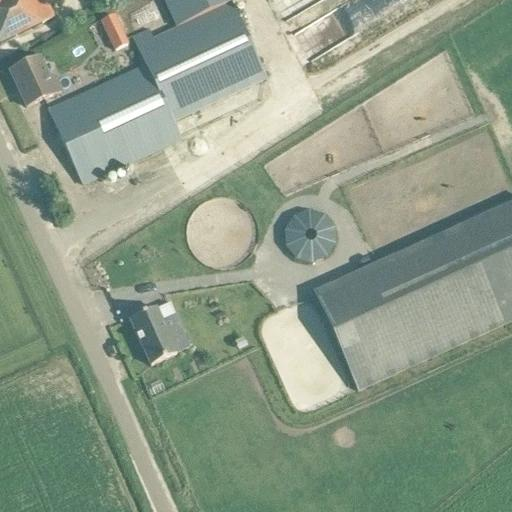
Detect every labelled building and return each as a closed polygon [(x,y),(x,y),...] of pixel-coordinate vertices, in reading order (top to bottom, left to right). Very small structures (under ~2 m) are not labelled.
[(0,0),(0,44),(14,38),(53,20),(44,0),(31,0),(20,5),(18,0),(0,0)] [(162,0),(175,29),(232,2),(230,0),(162,0)] [(267,80),(232,2),(175,29),(154,39),(149,29),(130,38),(144,68),(48,112),(83,186),(179,142),(172,125),(267,80)] [(39,60),(28,65),(10,73),(26,109),(60,93),(54,80),(49,83),(39,60)] [(358,392),(511,322),(511,204),(315,295),(340,354),(358,392)] [(285,229),(284,240),(286,249),(292,257),(300,262),(309,264),(319,263),(327,258),(334,250),(337,239),(336,228),(330,219),(321,213),(310,211),(300,213),(291,219),(285,229)] [(155,310),(130,321),(151,367),(169,359),(176,356),(167,334),(161,322),(174,316),(169,305),(156,311),(155,310)]
